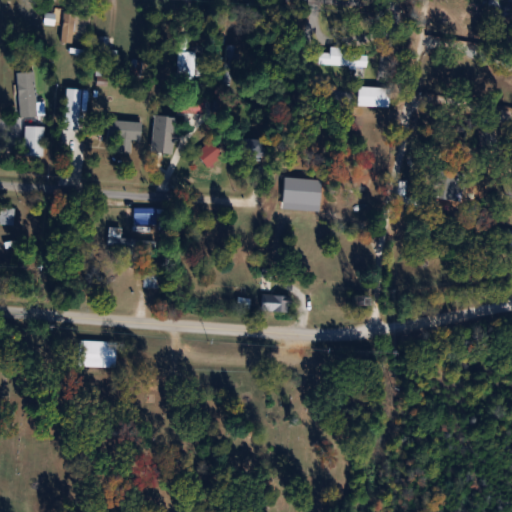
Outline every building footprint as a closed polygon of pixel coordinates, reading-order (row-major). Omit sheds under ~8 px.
[(88,33),(91,14),(66,10),(61,41),(75,43),(77,31),(88,33)] [(100,50),(115,49),(115,36),(100,36),(100,50)] [(234,45),(224,45),(224,85),(234,85),(234,45)] [(319,65),(367,65),(367,48),(330,48),(330,52),(319,52),(319,65)] [(177,76),(201,76),(201,51),(177,51),(177,76)] [(19,71),(20,116),(39,115),(38,107),(45,107),(45,100),(38,100),(37,71),(19,71)] [(389,85),(359,85),(359,105),(389,105),(389,85)] [(45,155),(45,124),(26,124),(26,155),(45,155)] [(197,152),(209,166),(225,153),(212,138),(197,152)] [(238,138),(238,157),(263,157),(263,138),(238,138)] [(455,168),(438,167),(435,196),(452,198),(455,168)] [(368,206),(369,191),(275,186),(274,201),(368,206)] [(1,223),(16,223),(16,206),(1,206),(1,223)] [(158,231),(158,206),(135,206),(135,231),(158,231)] [(123,227),(110,226),(108,247),(156,251),(157,240),(122,237),(123,227)] [(511,228),(508,227),(503,242),(511,245),(511,228)] [(0,248),(0,249),(0,252),(19,253),(19,240),(7,240),(7,249),(0,248)] [(161,286),(161,276),(146,276),(146,286),(161,286)] [(289,295),(264,294),(263,310),(288,311),(289,295)] [(79,366),(117,366),(117,340),(79,340),(79,366)]
